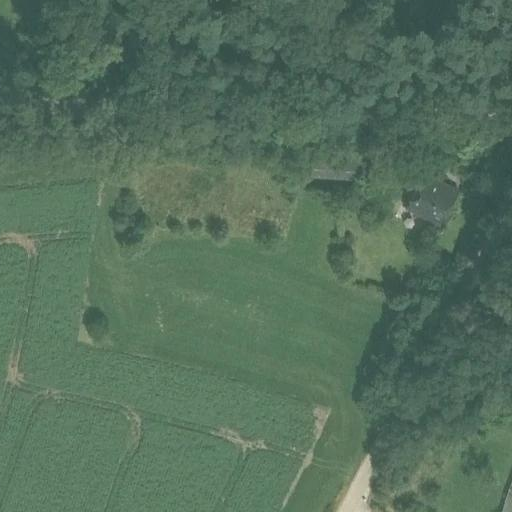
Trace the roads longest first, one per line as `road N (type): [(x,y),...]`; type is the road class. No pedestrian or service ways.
road 1 (unclassified): [(511,120),(0,108)]
road 2 (unclassified): [(344,511),(511,196)]
